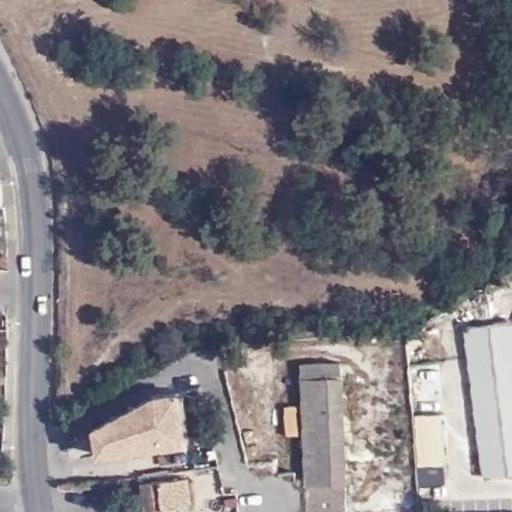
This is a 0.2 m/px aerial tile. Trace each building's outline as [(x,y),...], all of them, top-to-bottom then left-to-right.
[(511,476),(511,322),(466,327),(479,480),(511,476)] [(338,363),(300,364),(304,511),(342,511),(340,434),(349,433),(348,410),(339,411),(338,363)] [(178,459),(168,407),(157,405),(88,450),(94,476),(178,459)] [(442,480),(433,421),(409,423),(416,482),(442,480)] [(217,511),(214,489),(141,502),(143,511),(217,511)]
